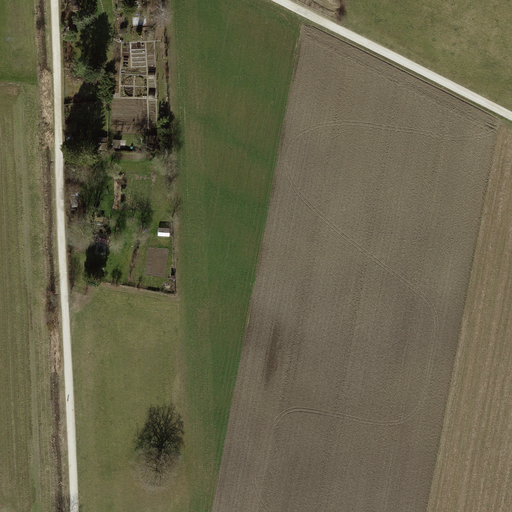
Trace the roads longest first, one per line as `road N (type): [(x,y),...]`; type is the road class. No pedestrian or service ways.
road 1 (track): [(72,511),(53,0)]
road 2 (track): [(278,0),(511,117)]
